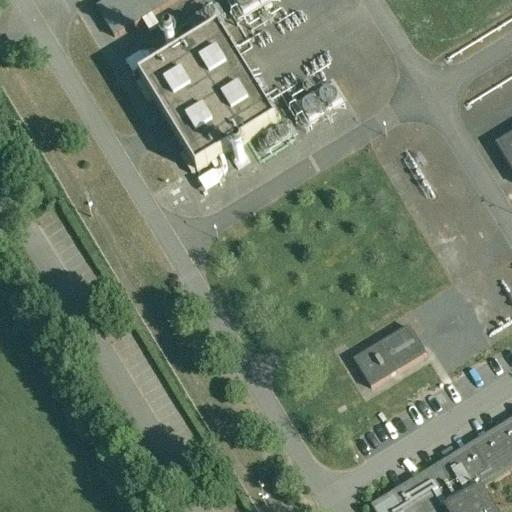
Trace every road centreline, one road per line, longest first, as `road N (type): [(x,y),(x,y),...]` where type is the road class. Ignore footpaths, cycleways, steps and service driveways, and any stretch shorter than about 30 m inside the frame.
road 1 (unclassified): [(192,511),(0,190)]
road 2 (unknown): [(273,327),(497,205)]
